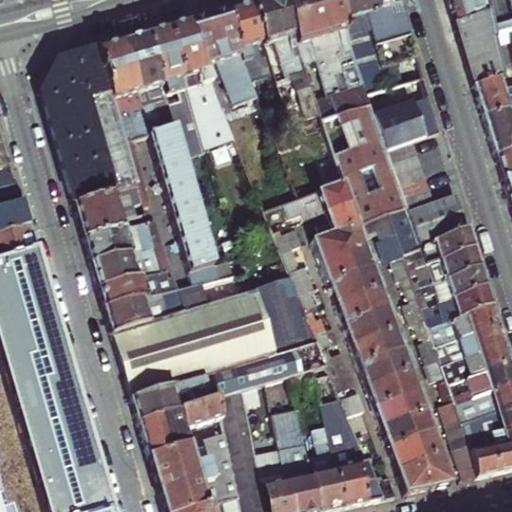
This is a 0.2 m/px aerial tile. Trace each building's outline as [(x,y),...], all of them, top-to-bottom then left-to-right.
[(282,0),(269,0),(250,6),(265,47),(274,44),(287,81),(294,79),(305,120),(319,116),(314,102),(303,67),(282,0)] [(337,0),(282,0),(303,67),(317,63),(340,56),(352,93),(366,88),(360,70),(357,61),(337,0)] [(375,44),(361,0),(337,0),(357,61),(363,59),(360,49),(375,44)] [(397,0),(361,0),(375,44),(379,56),(382,68),(393,65),(392,62),(387,46),(409,39),(397,0)] [(446,0),(466,62),(475,91),(500,81),(501,81),(490,43),(493,41),(488,0),(446,0)] [(511,0),(488,0),(493,41),(490,43),(501,81),(511,77),(511,65),(508,50),(511,48),(511,0)] [(265,47),(250,6),(239,9),(229,13),(254,82),(274,75),(265,47)] [(209,18),(187,25),(205,69),(218,65),(224,81),(235,77),(236,84),(252,125),(268,119),(267,118),(254,82),(229,13),(209,18)] [(205,69),(187,25),(165,32),(204,150),(233,141),(205,69)] [(204,150),(165,32),(146,38),(165,103),(173,130),(179,148),(182,160),(205,153),(204,150)] [(165,103),(146,38),(122,45),(148,137),(161,133),(153,107),(165,103)] [(414,55),(409,39),(387,46),(392,62),(414,55)] [(287,81),(274,44),(265,47),(274,75),(278,84),(287,81)] [(148,137),(122,45),(96,53),(115,118),(129,114),(136,141),(148,137)] [(123,145),(115,118),(96,53),(90,55),(57,65),(40,94),(74,208),(113,196),(136,189),(133,178),(128,163),(123,145)] [(404,201),(399,188),(395,176),(391,163),(387,151),(383,141),(375,116),(369,99),(366,88),(352,93),(340,56),(317,63),(327,98),(329,97),(336,118),(321,123),(333,161),(338,177),(342,187),(349,209),(356,229),(364,227),(387,219),(394,240),(401,259),(421,252),(419,247),(408,212),(404,201)] [(385,77),(382,68),(379,56),(373,58),(376,65),(360,70),(366,88),(369,99),(387,93),(382,78),(385,77)] [(477,97),(483,115),(511,106),(511,90),(503,92),(502,90),(500,81),(475,91),(477,97)] [(336,118),(329,97),(327,98),(314,102),(319,116),(321,123),(336,118)] [(428,100),(375,116),(383,141),(387,151),(413,143),(439,135),(428,100)] [(511,106),(483,115),(484,119),(509,111),(511,109),(511,106)] [(268,119),(281,155),(301,148),(287,111),(267,118),(268,119)] [(511,152),(511,124),(510,118),(509,111),(484,119),(496,157),(511,152)] [(115,118),(123,145),(131,142),(136,141),(129,114),(115,118)] [(154,156),(179,148),(173,130),(161,133),(148,137),(154,156)] [(123,145),(128,163),(136,161),(131,142),(123,145)] [(391,163),(417,155),(413,143),(387,151),(391,163)] [(182,160),(179,148),(154,156),(160,176),(185,169),(182,160)] [(511,152),(496,157),(504,182),(511,179),(511,152)] [(421,167),(417,155),(391,163),(395,176),(421,167)] [(141,178),(136,161),(128,163),(133,178),(141,178)] [(316,197),(342,187),(338,177),(333,161),(289,177),(291,182),(298,203),(316,197)] [(399,188),(426,180),(421,167),(395,176),(399,188)] [(160,176),(165,195),(190,188),(185,169),(160,176)] [(10,171),(0,173),(0,189),(14,186),(10,171)] [(149,206),(141,178),(133,178),(136,189),(142,208),(149,206)] [(404,201),(430,192),(426,180),(399,188),(404,201)] [(291,182),(255,196),(263,216),(281,210),(298,203),(291,182)] [(0,211),(20,205),(14,186),(0,189),(0,211)] [(324,219),(349,209),(342,187),(316,197),(324,217),(324,219)] [(165,195),(171,215),(196,208),(195,203),(190,188),(165,195)] [(408,212),(434,204),(430,192),(404,201),(408,212)] [(121,223),(113,196),(74,208),(81,235),(83,240),(123,229),(121,223)] [(324,217),(316,197),(298,203),(281,210),(287,224),(302,219),(303,225),(324,217)] [(456,197),(434,204),(408,212),(419,247),(467,232),(456,197)] [(0,237),(27,230),(20,205),(0,211),(0,237)] [(196,208),(171,215),(177,234),(202,227),(196,208)] [(331,239),(356,229),(349,209),(324,219),(327,226),(331,239)] [(394,240),(387,219),(364,227),(368,240),(380,236),(381,239),(378,241),(379,245),(394,240)] [(146,222),(123,229),(83,240),(90,265),(129,254),(131,253),(126,239),(132,241),(150,236),(147,226),(146,222)] [(168,271),(154,225),(147,226),(150,236),(153,247),(154,251),(161,273),(166,271),(168,271)] [(331,239),(327,226),(316,230),(320,243),(331,239)] [(202,227),(177,234),(180,246),(182,253),(207,246),(202,227)] [(365,251),(356,229),(331,239),(335,249),(340,248),(344,259),(365,251)] [(0,264),(35,255),(27,230),(0,237),(0,264)] [(467,232),(419,247),(421,252),(401,259),(401,261),(403,266),(425,260),(427,267),(474,251),(467,232)] [(271,235),(237,247),(240,258),(276,247),(272,238),(271,235)] [(280,257),(292,253),(302,249),(296,237),(282,242),(280,236),(272,238),(276,247),(280,257)] [(340,248),(335,249),(331,239),(320,243),(311,246),(319,267),(344,259),(340,248)] [(401,259),(394,240),(379,245),(387,266),(392,264),(401,261),(401,259)] [(186,290),(217,282),(213,267),(207,246),(182,253),(188,273),(172,278),(177,292),(179,292),(186,290)] [(365,251),(344,259),(347,269),(343,270),(347,280),(372,271),(365,251)] [(477,260),(474,251),(427,267),(430,278),(420,281),(417,271),(406,274),(409,281),(413,292),(445,282),(480,270),(477,260)] [(298,270),(292,253),(280,257),(284,268),(288,278),(295,276),(294,272),(298,270)] [(90,265),(98,291),(137,280),(129,254),(90,265)] [(0,264),(0,358),(43,511),(109,511),(35,255),(0,264)] [(326,287),(347,280),(343,270),(347,269),(344,259),(319,267),(326,287)] [(403,284),(409,281),(406,274),(403,266),(401,261),(392,264),(399,285),(403,284)] [(452,301),(486,290),(480,270),(445,282),(452,301)] [(316,291),(310,271),(295,276),(288,278),(289,280),(296,298),(307,294),(316,291)] [(380,292),(372,271),(347,280),(350,289),(354,287),(359,299),(380,292)] [(151,276),(137,280),(98,291),(103,311),(177,292),(172,278),(168,279),(166,284),(155,288),(151,276)] [(334,308),(359,299),(354,287),(350,289),(347,280),(326,287),(334,308)] [(179,316),(111,336),(123,378),(130,401),(203,379),(291,354),(289,345),(305,340),(286,281),(206,307),(192,312),(185,314),(179,316)] [(413,292),(409,281),(403,284),(410,303),(416,301),(413,292)] [(453,323),(492,310),(486,290),(452,301),(440,305),(443,315),(431,319),(427,309),(420,311),(424,323),(427,331),(439,327),(453,323)] [(103,311),(111,336),(179,316),(185,314),(179,292),(177,292),(103,311)] [(388,312),(380,292),(359,299),(363,310),(358,312),(362,321),(388,312)] [(313,309),(307,294),(296,298),(305,319),(311,317),(309,311),(313,309)] [(363,310),(359,299),(334,308),(341,329),(362,321),(358,312),(363,310)] [(420,311),(416,301),(410,303),(412,309),(404,312),(410,328),(413,327),(424,323),(420,311)] [(499,329),(492,310),(453,323),(460,342),(472,338),(499,329)] [(396,333),(388,312),(362,321),(366,332),(371,330),(375,341),(396,333)] [(325,334),(320,319),(313,322),(311,317),(305,319),(313,339),(325,334)] [(366,332),(362,321),(341,329),(349,350),(375,341),(371,330),(366,332)] [(424,345),(431,343),(430,338),(427,331),(424,323),(413,327),(418,341),(422,340),(424,345)] [(439,327),(446,346),(460,342),(453,323),(439,327)] [(434,350),(446,346),(439,327),(427,331),(430,338),(431,343),(434,350)] [(478,356),(504,348),(499,329),(472,338),(478,356)] [(341,353),(333,332),(325,334),(313,339),(314,341),(316,346),(322,360),(328,358),(341,353)] [(378,362),(403,353),(396,333),(375,341),(378,351),(374,352),(378,362)] [(307,349),(316,346),(314,341),(305,344),(307,349)] [(357,371),(378,362),(374,352),(378,351),(375,341),(349,350),(357,371)] [(425,351),(422,352),(427,368),(429,367),(433,365),(439,363),(434,350),(431,343),(424,345),(425,351)] [(511,367),(504,348),(478,356),(441,369),(444,378),(446,384),(447,387),(511,367)] [(302,378),(295,353),(291,354),(203,379),(210,405),(214,404),(238,397),(302,378)] [(410,369),(403,353),(378,362),(382,372),(386,371),(390,382),(411,374),(410,369)] [(328,358),(322,360),(330,381),(348,374),(342,359),(330,364),(328,358)] [(382,372),(378,362),(357,371),(364,391),(390,382),(386,371),(382,372)] [(441,369),(439,363),(433,365),(438,380),(444,378),(441,369)] [(511,388),(511,371),(511,367),(447,387),(450,395),(454,406),(454,407),(511,388)] [(344,394),(354,390),(348,374),(330,381),(339,401),(345,399),(344,394)] [(419,394),(411,374),(390,382),(394,393),(390,394),(394,404),(419,394)] [(137,426),(177,414),(197,409),(210,405),(203,379),(130,401),(137,426)] [(394,393),(390,382),(364,391),(372,412),(394,404),(390,394),(394,393)] [(454,406),(450,395),(447,387),(446,384),(439,387),(441,390),(437,392),(443,409),(454,406)] [(461,427),(511,411),(511,388),(454,407),(461,425),(461,427)] [(426,416),(419,394),(394,404),(397,413),(401,411),(406,424),(426,416)] [(263,511),(254,469),(238,397),(214,404),(219,424),(221,431),(223,440),(233,481),(239,506),(240,511),(263,511)] [(363,415),(357,400),(347,403),(345,399),(339,401),(339,403),(347,421),(363,415)] [(339,403),(319,411),(323,432),(326,445),(328,451),(341,511),(346,511),(380,504),(374,489),(347,421),(339,403)] [(219,424),(214,404),(210,405),(197,409),(202,429),(219,424)] [(397,413),(394,404),(372,412),(380,433),(406,424),(401,411),(397,413)] [(461,425),(454,407),(454,406),(443,409),(448,423),(452,422),(454,428),(461,425)] [(183,435),(202,429),(197,409),(177,414),(183,435)] [(511,430),(511,411),(461,427),(467,443),(494,436),(504,433),(511,430)] [(183,435),(177,414),(137,426),(147,461),(171,454),(167,439),(183,435)] [(434,435),(426,416),(406,424),(409,432),(405,434),(408,445),(434,435)] [(409,432),(406,424),(380,433),(387,452),(408,445),(405,434),(409,432)] [(277,456),(280,468),(290,511),(316,511),(309,479),(296,425),(284,428),(288,445),(292,444),(294,452),(277,456)] [(468,446),(467,443),(461,427),(461,425),(454,428),(456,433),(452,434),(458,450),(468,446)] [(494,436),(497,448),(508,445),(510,452),(511,451),(511,430),(504,433),(494,436)] [(223,440),(221,431),(212,434),(214,442),(223,440)] [(326,445),(323,432),(310,435),(313,448),(326,445)] [(434,435),(408,445),(412,455),(416,454),(420,465),(441,456),(434,435)] [(497,448),(494,436),(467,443),(468,446),(471,455),(497,448)] [(171,454),(147,461),(162,511),(210,511),(223,509),(218,486),(215,487),(213,481),(227,477),(228,482),(233,481),(223,440),(214,442),(207,444),(187,450),(171,454)] [(408,445),(387,452),(395,474),(420,465),(416,454),(412,455),(408,445)] [(508,445),(497,448),(471,455),(477,482),(511,474),(511,451),(510,452),(508,445)] [(468,446),(458,450),(466,485),(477,482),(471,455),(468,446)] [(320,476),(309,479),(316,511),(341,511),(328,451),(322,452),(323,457),(317,458),(320,476)] [(441,456),(420,465),(425,478),(420,480),(425,494),(453,488),(441,456)] [(420,465),(395,474),(401,491),(400,500),(425,494),(420,480),(425,478),(420,465)] [(261,467),(254,469),(263,511),(290,511),(280,468),(263,472),(261,467)] [(389,483),(374,489),(380,504),(396,501),(389,483)]
